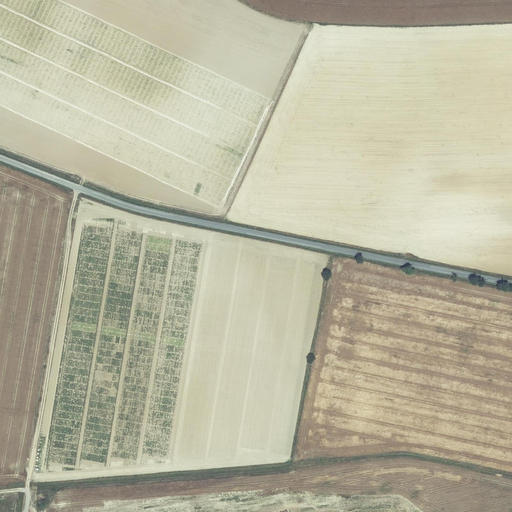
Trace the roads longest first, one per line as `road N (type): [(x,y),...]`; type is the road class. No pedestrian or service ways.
road 1 (tertiary): [(0,157),(126,205),(511,283)]
road 2 (track): [(23,511),(77,187)]
